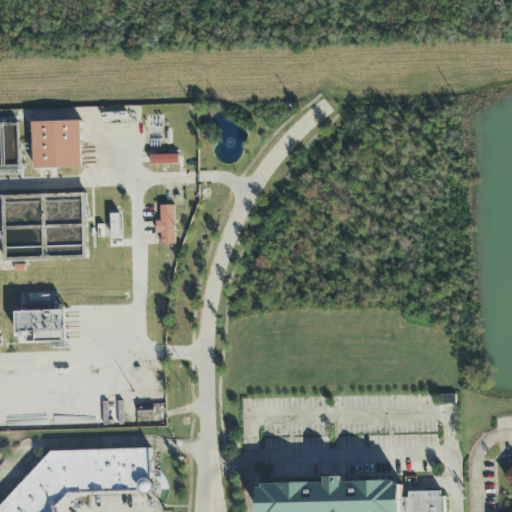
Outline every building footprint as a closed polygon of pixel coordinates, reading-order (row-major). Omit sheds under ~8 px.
[(35,169),(82,169),(81,122),(34,123),(35,169)] [(178,164),(178,156),(151,157),(151,165),(178,164)] [(175,246),(174,206),(161,206),(161,222),(157,222),(157,235),(161,235),(162,246),(175,246)] [(67,311),(19,313),(19,335),(33,334),(34,343),(55,342),(55,349),(68,349),(67,311)] [(0,509),(0,511),(58,511),(58,509),(71,495),(153,492),(152,449),(51,452),(0,509)] [(442,511),(440,491),(409,495),(402,486),(384,480),(346,485),(345,477),(259,489),(262,511),(442,511)]
